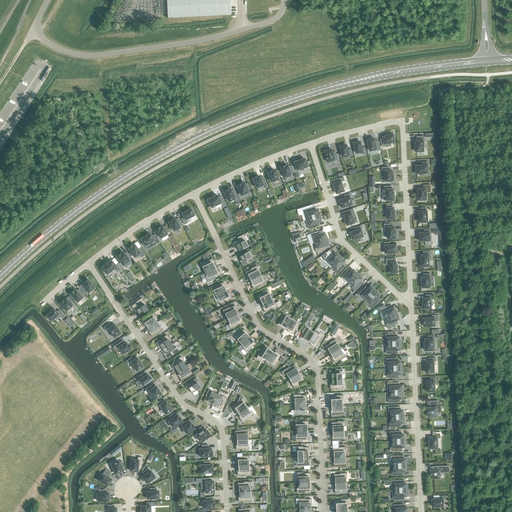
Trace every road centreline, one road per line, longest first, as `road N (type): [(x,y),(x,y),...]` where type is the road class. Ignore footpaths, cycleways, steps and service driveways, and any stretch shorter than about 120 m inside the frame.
road 1 (primary): [(0,276),(118,181),(227,122),(366,77),(487,60)]
road 2 (residential): [(192,193),(254,321),(314,367),(323,511)]
road 3 (residential): [(227,511),(220,426),(182,403),(87,263)]
road 4 (residential): [(410,308),(400,125),(309,144)]
road 5 (residential): [(419,511),(410,308)]
road 6 (residential): [(410,308),(337,234),(309,144)]
road 7 (residential): [(309,144),(192,193)]
road 8 (residential): [(192,193),(87,263)]
